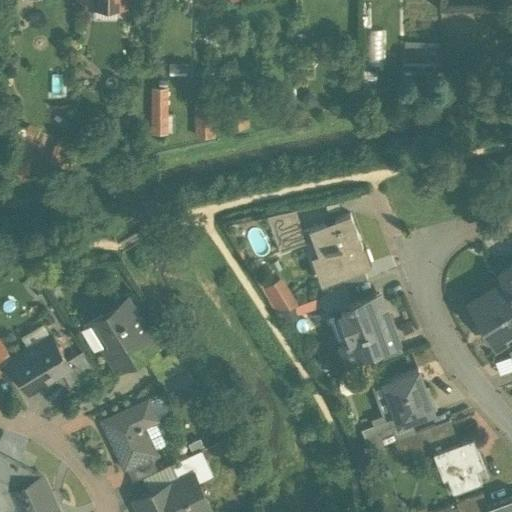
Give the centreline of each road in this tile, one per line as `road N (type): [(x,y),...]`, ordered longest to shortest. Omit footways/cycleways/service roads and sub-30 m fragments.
road 1 (residential): [(511,225),(411,254),(441,337),(482,404),(511,434)]
road 2 (residential): [(110,511),(55,444),(0,419)]
